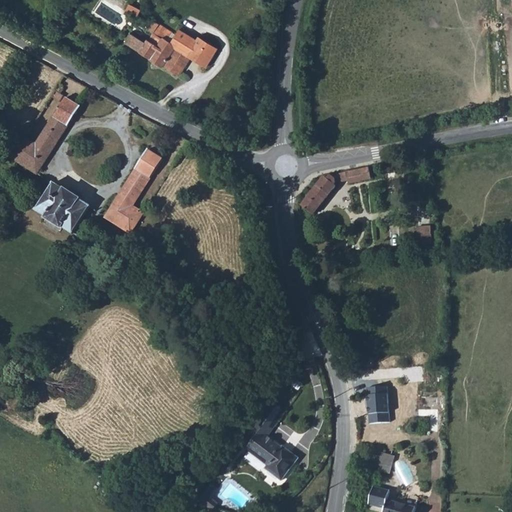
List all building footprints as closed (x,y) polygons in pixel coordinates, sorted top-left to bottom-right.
[(126,9),(138,15),(141,9),(130,3),(126,9)] [(150,58),(163,66),(164,65),(179,75),(191,57),(207,66),(218,48),(199,36),(197,40),(180,29),(176,34),(153,19),(147,28),(154,33),(149,40),(148,39),(146,42),(131,33),(125,42),(150,57),(150,58)] [(62,94),(64,89),(59,85),(52,97),(60,103),(65,96),(62,94)] [(16,161),(38,174),(38,173),(81,107),(67,98),(36,144),(26,138),(12,158),(16,161)] [(106,218),(131,234),(144,213),(134,206),(163,159),(149,149),(106,217),(106,218)] [(8,175),(14,179),(18,172),(12,168),(8,175)] [(314,215),(337,186),(335,184),(336,183),(348,180),(349,183),(371,178),(369,168),(328,177),(327,178),(325,177),(302,206),(314,215)] [(63,227),(73,233),(74,233),(81,221),(90,207),(91,206),(81,200),(81,199),(65,189),(64,189),(54,183),(53,184),(37,209),(37,210),(47,217),(46,218),(62,228),(63,227)] [(11,202),(23,210),(27,204),(28,203),(15,195),(11,202)] [(433,244),(431,226),(417,228),(419,245),(433,244)] [(388,386),(366,387),(368,423),(390,422),(388,386)] [(268,437),(286,411),(272,401),(250,432),(255,435),(253,437),(255,438),(247,449),(269,466),(266,469),(282,480),(298,458),(283,447),(282,448),(268,437)] [(437,432),(437,409),(419,410),(419,417),(430,417),(430,432),(437,432)] [(378,460),(386,462),(388,454),(380,452),(378,460)] [(195,502),(214,509),(218,504),(209,497),(214,490),(208,486),(195,502)] [(415,511),(416,508),(388,500),(390,491),(374,487),(369,505),(385,509),(384,511),(415,511)]
